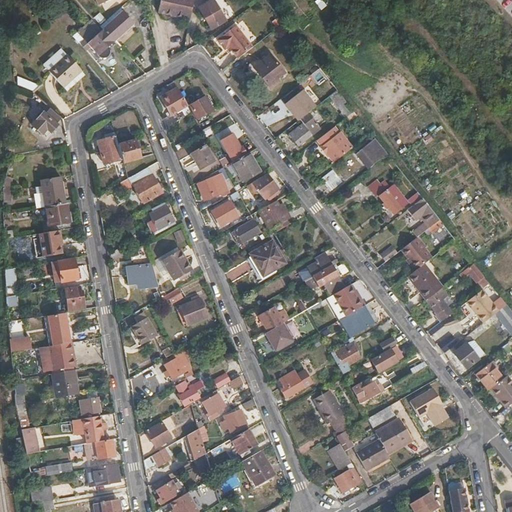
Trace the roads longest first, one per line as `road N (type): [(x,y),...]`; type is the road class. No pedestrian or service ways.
road 1 (residential): [(489,427),(194,57),(139,91)]
road 2 (residential): [(139,91),(75,126),(142,511)]
road 3 (residential): [(139,91),(309,511)]
road 4 (residential): [(468,443),(354,511)]
